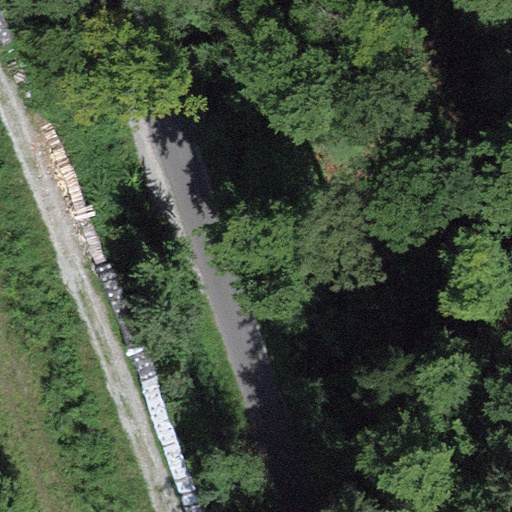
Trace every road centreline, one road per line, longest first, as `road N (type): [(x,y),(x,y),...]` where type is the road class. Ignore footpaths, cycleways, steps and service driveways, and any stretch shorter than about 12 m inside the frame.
road 1 (unclassified): [(163,0),(203,107),(406,511)]
road 2 (track): [(0,97),(42,173),(166,511)]
